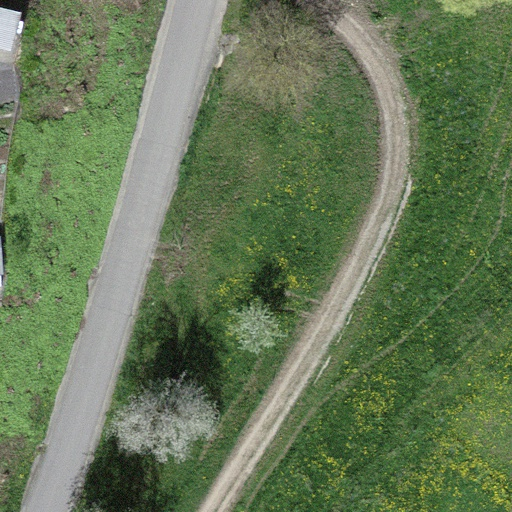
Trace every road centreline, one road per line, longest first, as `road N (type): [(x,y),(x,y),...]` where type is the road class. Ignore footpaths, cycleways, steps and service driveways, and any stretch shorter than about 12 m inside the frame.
road 1 (track): [(211,511),(387,204),(400,141),(389,90),(342,22),(316,0)]
road 2 (unclassified): [(197,0),(92,382),(47,511)]
